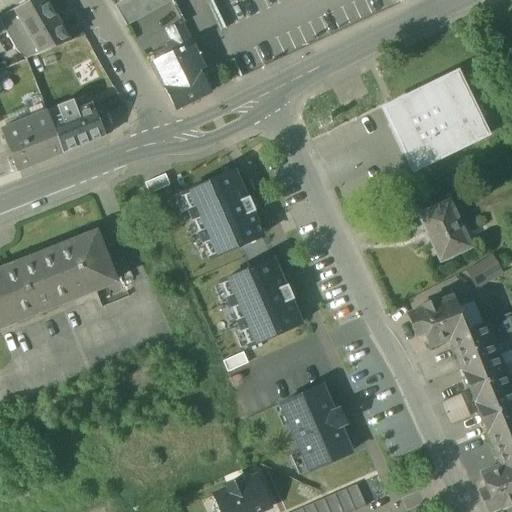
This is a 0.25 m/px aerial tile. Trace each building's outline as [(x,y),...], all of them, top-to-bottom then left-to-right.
[(45,0),(29,0),(12,10),(23,27),(31,42),(60,26),(45,0)] [(114,7),(125,26),(160,6),(171,0),(125,0),(120,3),(114,7)] [(0,16),(0,24),(7,36),(23,27),(12,10),(0,16)] [(165,30),(170,42),(165,44),(168,50),(157,55),(159,60),(151,63),(174,110),(208,93),(197,71),(202,69),(190,45),(180,25),(179,24),(171,28),(165,30)] [(69,41),(60,26),(31,42),(16,51),(24,60),(35,55),(67,42),(69,41)] [(31,42),(23,27),(7,36),(16,51),(31,42)] [(394,104),(410,137),(407,139),(407,144),(410,147),(415,147),(416,149),(403,156),(411,173),(487,136),(479,119),(484,117),(479,106),(474,109),(456,72),(443,78),(444,79),(394,104)] [(34,84),(38,95),(60,86),(56,75),(34,84)] [(380,109),(403,156),(416,149),(415,147),(410,147),(407,144),(407,139),(410,137),(394,104),(444,79),(443,78),(380,109)] [(49,120),(62,153),(104,137),(91,103),(75,110),(71,100),(56,107),(59,116),(49,120)] [(0,129),(0,131),(16,172),(62,153),(49,120),(45,111),(0,129)] [(181,195),(209,259),(261,237),(250,213),(254,212),(247,198),(244,199),(233,172),(181,195)] [(164,175),(144,184),(149,195),(169,186),(164,175)] [(439,256),(440,260),(463,249),(456,234),(461,232),(462,231),(456,219),(455,219),(448,203),(420,216),(433,244),(430,245),(436,258),(439,256)] [(376,219),(381,230),(403,220),(399,209),(376,219)] [(456,234),(463,249),(468,247),(461,232),(456,234)] [(0,327),(120,280),(113,262),(106,264),(94,234),(0,271),(0,327)] [(466,271),(475,288),(500,274),(490,257),(466,271)] [(220,283),(248,347),(299,325),(289,301),(292,300),(286,286),(282,287),(271,260),(220,283)] [(435,344),(449,339),(466,332),(452,298),(438,303),(437,300),(420,306),(422,310),(408,315),(416,335),(423,332),(426,340),(425,342),(427,346),(429,347),(430,348),(434,346),(435,344)] [(484,325),(491,343),(511,335),(511,323),(509,315),(484,325)] [(462,370),(496,357),(491,343),(484,325),(466,332),(449,339),(462,370)] [(511,350),(511,337),(511,335),(491,343),(496,357),(511,350)] [(242,353),(222,362),(227,373),(247,364),(242,353)] [(462,370),(475,403),(509,389),(496,357),(462,370)] [(280,405),(300,452),(309,471),(349,453),(338,427),(331,413),(320,387),(280,405)] [(475,403),(488,435),(511,424),(511,395),(509,389),(475,403)] [(444,402),(448,413),(466,406),(462,395),(444,402)] [(469,414),(466,406),(448,413),(452,422),(469,414)] [(337,411),(331,413),(338,427),(343,425),(337,411)] [(511,424),(488,435),(500,467),(511,461),(511,424)] [(298,476),(309,471),(300,452),(289,456),(298,476)] [(511,461),(500,467),(480,475),(486,489),(479,492),(487,511),(501,506),(502,509),(511,505),(511,461)] [(227,489),(213,495),(220,511),(259,511),(269,508),(255,477),(241,483),(239,479),(226,486),(227,489)] [(354,511),(365,507),(355,485),(344,490),(354,511)] [(340,511),(353,511),(354,511),(344,490),(333,495),(340,511)] [(327,511),(340,511),(333,495),(322,500),(327,511)] [(314,511),(327,511),(322,500),(311,504),(314,511)]
